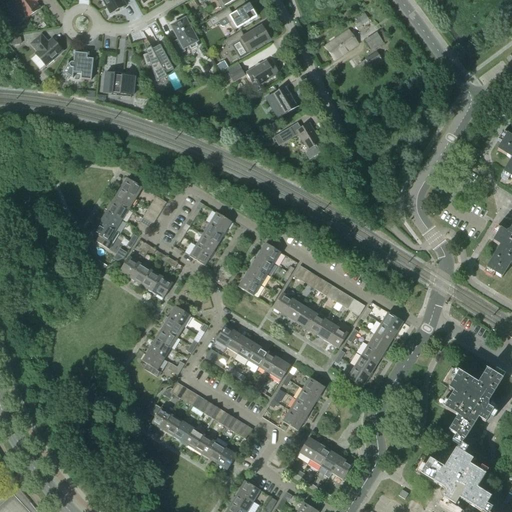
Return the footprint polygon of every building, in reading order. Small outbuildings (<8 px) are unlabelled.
[(21,11),(26,19),(40,9),(34,2),(36,0),(37,0),(38,0),(37,0),(12,0),(13,0),(7,5),(15,15),(21,11)] [(103,0),(111,14),(125,6),(122,0),(103,0)] [(226,19),(233,31),(257,17),(250,4),(232,14),(229,8),(209,20),(213,27),(226,19)] [(365,13),(354,20),(359,27),(369,20),(365,13)] [(173,42),(180,55),(185,52),(184,49),(189,47),(191,50),(198,47),(196,43),(198,42),(185,19),(171,27),(178,40),(173,42)] [(240,41),(248,53),(270,40),(262,27),(245,38),(241,32),(224,42),(228,48),(240,41)] [(365,41),(372,51),(388,40),(381,30),(365,41)] [(325,47),(335,60),(357,45),(348,31),(325,47)] [(9,37),(11,45),(22,43),(21,35),(9,37)] [(53,40),(48,44),(41,36),(32,45),(38,52),(36,55),(46,66),(48,65),(54,61),(53,60),(63,51),(53,40)] [(150,65),(154,77),(163,72),(165,75),(174,70),(160,46),(152,50),(148,42),(144,44),(147,55),(144,56),(147,66),(150,65)] [(358,65),(367,78),(375,73),(371,68),(382,60),(377,52),(358,65)] [(81,80),(91,81),(93,60),(84,59),(84,56),(83,55),(82,54),(75,53),(74,63),(73,63),(71,63),(70,64),(69,65),(68,65),(68,62),(67,65),(63,73),(64,72),(72,77),(71,79),(73,79),(73,73),(82,74),(81,80)] [(256,82),(259,87),(279,74),(273,64),(270,66),(266,60),(260,64),(259,64),(255,67),(256,68),(246,73),(252,83),(254,82),(254,83),(256,82)] [(224,61),(217,65),(221,72),(228,68),(224,61)] [(233,83),(246,76),(238,64),(226,71),(233,83)] [(133,78),(133,75),(123,74),(123,77),(114,76),(114,75),(105,74),(103,94),(112,95),(112,93),(121,94),(120,97),(131,98),(131,96),(133,96),(135,78),(133,78)] [(276,114),(279,119),(299,107),(286,86),(271,95),(280,111),(276,114)] [(321,143),(309,124),(301,129),(298,123),(274,138),(279,146),(298,135),(307,150),(306,151),(310,158),(313,156),(314,158),(321,154),(316,146),(321,143)] [(271,127),(274,132),(279,129),(276,124),(271,127)] [(511,138),(506,135),(497,151),(511,160),(500,178),(506,182),(510,177),(511,178),(511,226),(510,230),(505,227),(503,231),(500,229),(498,233),(493,242),(500,246),(486,268),(502,278),(510,264),(511,264),(511,138)] [(127,179),(120,190),(135,199),(142,188),(127,179)] [(120,190),(113,200),(128,210),(135,199),(120,190)] [(152,202),(162,209),(166,203),(156,197),(152,202)] [(113,200),(106,211),(121,220),(128,210),(113,200)] [(149,208),(159,214),(162,209),(152,202),(149,208)] [(200,203),(193,214),(196,217),(203,205),(200,203)] [(149,208),(145,213),(156,219),(159,214),(149,208)] [(106,211),(100,222),(115,231),(121,220),(106,211)] [(145,213),(142,218),(152,225),(156,219),(145,213)] [(217,214),(210,225),(225,234),(231,223),(217,214)] [(142,218),(139,224),(149,230),(152,225),(142,218)] [(115,231),(100,222),(93,233),(98,237),(95,242),(110,250),(119,234),(115,231)] [(149,230),(139,224),(135,229),(146,236),(149,230)] [(210,225),(203,236),(218,245),(225,234),(210,225)] [(203,236),(197,246),(211,255),(218,245),(203,236)] [(139,254),(144,257),(148,251),(151,247),(145,244),(139,254)] [(265,244),(258,255),(274,264),(281,253),(265,244)] [(211,255),(197,246),(190,258),(204,267),(211,255)] [(115,258),(122,262),(127,252),(120,248),(115,258)] [(258,255),(252,266),(267,275),(274,264),(258,255)] [(120,273),(130,280),(140,264),(129,258),(120,273)] [(130,280),(141,286),(151,271),(140,264),(130,280)] [(252,266),(245,277),(260,286),(267,275),(252,266)] [(293,276),(299,280),(305,270),(300,266),(293,276)] [(299,280),(304,283),(310,273),(305,270),(299,280)] [(141,286),(152,293),(162,278),(151,271),(141,286)] [(304,283),(310,286),(316,276),(310,273),(304,283)] [(310,286),(315,290),(321,280),(316,276),(310,286)] [(260,286),(245,277),(238,287),(254,297),(260,286)] [(162,278),(152,293),(163,300),(173,285),(162,278)] [(315,290),(320,293),(326,283),(321,280),(315,290)] [(320,293),(326,296),(332,286),(326,283),(320,293)] [(326,296),(331,300),(337,290),(332,286),(326,296)] [(331,300),(336,303),(342,293),(337,290),(331,300)] [(336,303),(342,306),(348,296),(342,293),(336,303)] [(273,309),(284,316),(293,301),(282,294),(273,309)] [(342,306),(347,310),(353,300),(348,296),(342,306)] [(347,310),(353,313),(359,303),(353,300),(347,310)] [(284,316),(295,323),(304,307),(293,301),(284,316)] [(359,303),(353,313),(358,317),(364,307),(359,303)] [(176,307),(168,318),(184,328),(191,317),(176,307)] [(295,323),(305,329),(315,314),(304,307),(295,323)] [(388,313),(380,325),(395,334),(403,322),(388,313)] [(305,329),(316,336),(325,320),(315,314),(305,329)] [(165,324),(162,329),(177,339),(184,328),(168,318),(166,318),(164,322),(165,324)] [(316,336),(327,343),(336,327),(325,320),(316,336)] [(380,325),(374,336),(389,345),(395,334),(380,325)] [(215,341),(227,348),(236,333),(225,326),(215,341)] [(336,327),(327,343),(338,350),(347,334),(336,327)] [(162,329),(155,340),(171,349),(177,339),(162,329)] [(227,348),(237,355),(247,339),(236,333),(227,348)] [(374,336),(367,346),(382,356),(389,345),(374,336)] [(237,355),(248,362),(258,346),(247,339),(237,355)] [(155,340),(148,351),(164,360),(171,349),(155,340)] [(248,362),(259,368),(268,353),(258,346),(248,362)] [(367,346),(360,357),(375,366),(382,356),(367,346)] [(164,360),(148,351),(142,362),(147,365),(144,370),(157,378),(161,373),(157,371),(164,360)] [(259,368),(269,375),(279,360),(268,353),(259,368)] [(360,357),(354,368),(369,377),(375,366),(360,357)] [(279,360),(269,375),(280,382),(290,366),(279,360)] [(171,365),(182,371),(185,365),(181,363),(178,368),(171,365)] [(182,371),(171,365),(168,370),(178,376),(182,371)] [(227,372),(238,379),(240,375),(234,371),(235,370),(230,367),(227,372)] [(369,377),(354,368),(347,378),(362,388),(369,377)] [(490,511),(493,508),(486,504),(490,498),(476,489),(487,471),(481,467),(478,471),(469,465),(472,460),(464,455),(468,448),(462,444),(478,418),(485,423),(491,414),(492,411),(491,410),(492,408),(491,402),(489,401),(502,380),(487,371),(478,385),(454,371),(451,376),(455,378),(448,390),(453,393),(448,402),(443,399),(439,406),(457,417),(449,431),(455,435),(453,439),(452,442),(458,445),(443,469),(429,461),(426,467),(422,464),(416,473),(441,489),(439,491),(441,496),(443,498),(442,499),(454,507),(458,500),(478,511),(490,511)] [(309,378),(302,389),(317,399),(324,388),(309,378)] [(176,397),(182,387),(177,383),(170,393),(176,397)] [(182,400),(188,390),(182,387),(176,397),(182,400)] [(302,389),(295,400),(310,410),(317,399),(302,389)] [(187,404),(193,394),(188,390),(182,400),(187,404)] [(192,407),(198,397),(193,394),(187,404),(190,406),(188,409),(189,410),(192,407)] [(192,407),(193,407),(198,410),(204,400),(198,397),(192,407)] [(201,417),(203,414),(209,404),(204,400),(198,410),(193,407),(191,411),(201,417)] [(295,400),(289,411),(304,420),(310,410),(295,400)] [(203,414),(208,417),(215,407),(209,404),(203,414)] [(151,424),(163,431),(172,416),(174,412),(163,406),(151,424)] [(208,417),(214,420),(220,410),(215,407),(208,417)] [(214,420),(219,424),(225,413),(220,410),(214,420)] [(304,420),(289,411),(282,422),(297,432),(304,420)] [(219,424),(224,427),(230,417),(225,413),(219,424)] [(163,431),(173,438),(183,422),(172,416),(163,431)] [(224,427),(230,430),(236,420),(230,417),(224,427)] [(230,430),(235,433),(241,423),(236,420),(230,430)] [(173,438),(184,444),(194,429),(183,422),(173,438)] [(235,433),(240,437),(246,426),(241,423),(235,433)] [(246,426),(240,437),(246,440),(252,430),(246,426)] [(184,444),(195,451),(204,435),(194,429),(184,444)] [(195,451),(206,457),(215,442),(204,435),(195,451)] [(299,453),(311,460),(320,445),(309,438),(299,453)] [(206,457),(216,464),(226,448),(215,442),(206,457)] [(311,460),(321,467),(331,452),(320,445),(311,460)] [(226,448),(216,464),(227,471),(237,455),(226,448)] [(332,473),(332,474),(341,458),(331,452),(321,467),(327,470),(324,476),(329,479),(332,473)] [(341,458),(332,474),(343,480),(352,465),(341,458)] [(316,487),(321,491),(324,487),(325,484),(320,481),(319,484),(318,483),(316,487)] [(245,482),(238,493),(253,502),(260,491),(245,482)] [(398,497),(404,501),(408,495),(401,491),(398,497)] [(230,501),(231,504),(244,511),(246,511),(253,502),(238,493),(235,497),(232,497),(230,501)] [(318,511),(303,503),(297,511),(318,511)]
